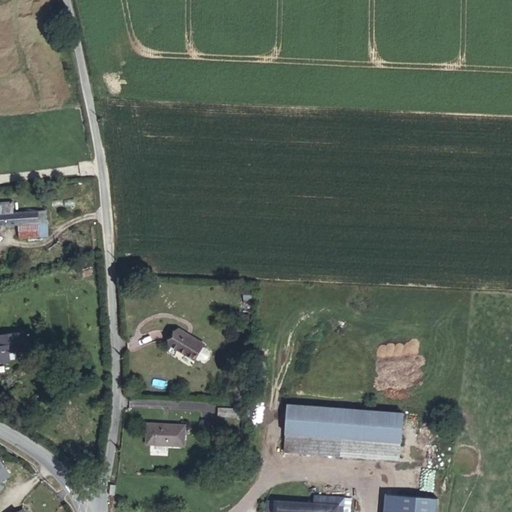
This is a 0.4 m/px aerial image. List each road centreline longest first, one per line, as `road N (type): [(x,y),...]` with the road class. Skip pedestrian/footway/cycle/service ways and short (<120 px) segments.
road 1 (unclassified): [(94,511),(117,389),(101,181),(65,0)]
road 2 (secondary): [(86,511),(43,454),(0,428)]
